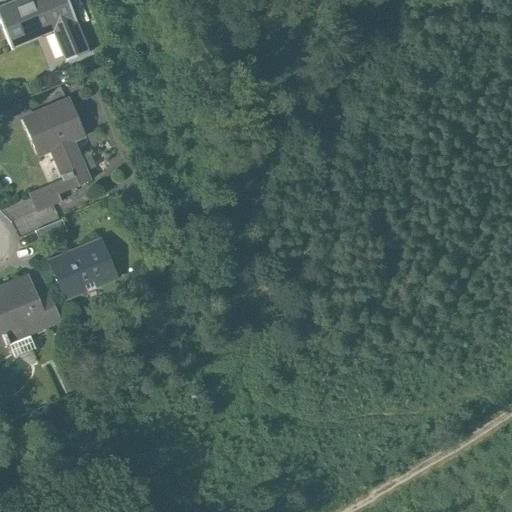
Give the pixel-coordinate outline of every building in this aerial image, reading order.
[(23,0),(0,9),(0,23),(11,50),(51,34),(64,65),(86,56),(63,0),(23,0)] [(69,102),(23,122),(38,159),(50,154),(62,183),(29,197),(36,214),(59,205),(56,199),(89,185),(72,145),(85,139),(69,102)] [(61,221),(34,233),(39,244),(66,233),(61,221)] [(101,242),(49,263),(65,301),(116,280),(101,242)] [(28,278),(0,289),(0,303),(16,343),(49,329),(37,301),(28,278)] [(49,297),(37,301),(49,329),(60,324),(49,297)] [(0,349),(16,343),(0,303),(0,349)]
